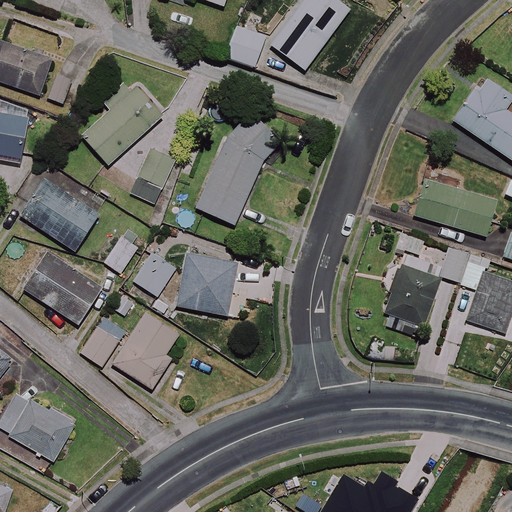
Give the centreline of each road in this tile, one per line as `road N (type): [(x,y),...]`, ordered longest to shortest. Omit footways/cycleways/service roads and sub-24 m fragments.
road 1 (residential): [(455,0),(412,45),(370,113),(317,305),(311,416)]
road 2 (unknown): [(370,113),(122,24),(97,0)]
road 3 (tertiary): [(311,416),(208,456),(131,511)]
road 4 (tertiary): [(511,427),(428,412),(311,416)]
